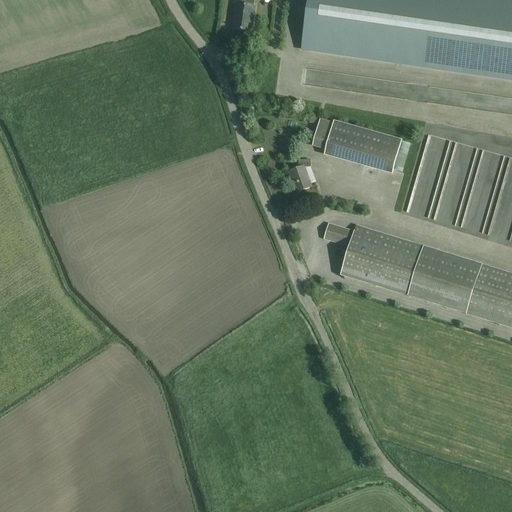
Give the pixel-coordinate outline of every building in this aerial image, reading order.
[(238,0),(238,5),(237,5),(233,30),(251,32),(254,7),(251,7),(252,0),(238,0)] [(511,5),(476,0),(311,0),(304,48),(304,47),(304,49),(511,79),(511,5)] [(320,79),(322,67),(311,65),(309,78),(320,79)] [(372,90),(411,96),(414,83),(401,80),(401,84),(391,82),(390,88),(385,87),(386,79),(378,78),(378,76),(363,74),(360,95),(371,97),(372,90)] [(511,119),(474,113),(472,127),(511,133),(511,119)] [(318,120),(310,117),(304,134),(312,136),(318,120)] [(326,152),(365,163),(373,134),(334,123),(333,125),(320,122),(313,146),(327,149),(326,152)] [(365,163),(326,152),(325,156),(392,175),(394,170),(403,173),(411,145),(401,142),(373,134),(365,163)] [(298,160),(298,169),(289,172),(297,193),(312,188),(304,168),(311,167),(311,160),(298,160)] [(511,329),(511,276),(356,228),(354,233),(329,225),(324,240),(350,248),(343,269),(341,277),(511,329)] [(371,315),(369,320),(385,325),(387,320),(371,315)]
